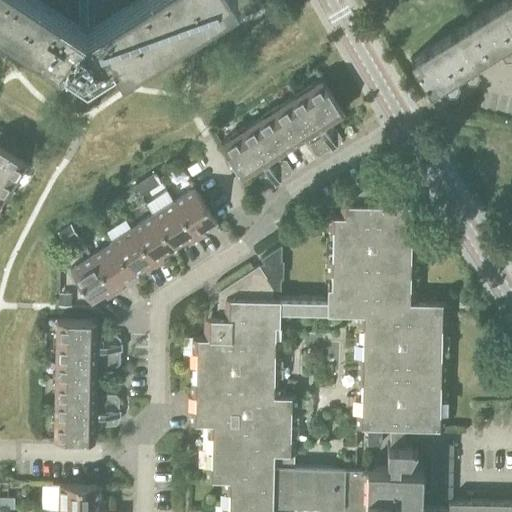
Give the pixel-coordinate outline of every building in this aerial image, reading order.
[(135,0),(87,31),(37,0),(0,0),(0,26),(60,65),(63,60),(87,76),(115,58),(122,70),(234,0),(135,0)] [(511,0),(499,0),(410,57),(430,88),(511,37),(511,0)] [(323,77),(222,140),(244,174),(260,163),(263,168),(262,169),(262,170),(261,175),(267,184),(271,185),(276,182),(267,167),(271,165),(280,179),(292,172),(293,167),(287,158),(283,157),(283,156),(281,157),(278,152),(310,132),(313,137),(311,138),(312,139),(311,143),(317,153),(321,154),(333,146),(324,131),(328,129),(337,144),(342,140),(343,136),(337,127),(333,126),(332,125),(331,126),(328,121),(344,111),(323,77)] [(0,201),(27,159),(0,141),(0,201)] [(135,184),(141,193),(161,180),(155,170),(135,184)] [(193,372),(192,420),(209,421),(209,439),(213,439),(212,456),(209,456),(208,477),(225,477),(225,496),(229,496),(228,511),(270,511),(271,463),(286,463),(286,449),(294,449),(294,429),(290,429),(291,410),(295,410),(295,391),(277,391),(278,374),(273,374),(274,356),(279,356),(279,336),(275,336),(275,328),(279,328),(280,308),(327,309),(326,311),(360,312),(359,329),(364,329),(364,347),(359,347),(358,385),(362,385),(362,403),(357,403),(357,423),(442,425),(443,405),(439,405),(440,387),(445,388),(446,349),(441,349),(441,331),(446,331),(447,300),(413,300),(414,282),(409,281),(409,274),(414,274),(415,253),(410,253),(411,236),(416,236),(417,203),(397,202),(393,196),(390,199),(386,193),(389,191),(380,177),(356,193),(355,201),(342,201),(341,214),(330,214),(330,233),(334,233),(334,251),(329,251),(329,271),(333,271),(333,278),(328,278),(328,299),(280,297),(280,296),(274,296),(274,292),(280,292),(280,276),(283,276),(283,258),(281,258),(281,242),(261,256),(264,260),(221,289),(220,315),(206,315),(206,335),(194,335),(193,354),(198,354),(197,372),(193,372)] [(196,185),(176,197),(200,235),(208,230),(205,226),(217,219),(196,185)] [(176,197),(173,199),(167,189),(146,202),(153,212),(155,211),(176,244),(188,236),(190,241),(200,235),(176,197)] [(104,215),(99,209),(94,213),(99,219),(104,215)] [(153,212),(135,223),(158,261),(166,256),(163,252),(176,244),(155,211),(153,212)] [(80,236),(71,221),(57,230),(67,244),(80,236)] [(135,223),(114,236),(135,269),(146,263),(148,267),(158,261),(135,223)] [(115,238),(94,251),(119,289),(125,285),(123,281),(135,273),(135,270),(135,269),(114,236),(115,238)] [(119,289),(94,251),(73,264),(94,298),(107,290),(110,295),(119,289)] [(60,292),(60,295),(60,303),(60,304),(61,304),(71,304),(71,303),(72,292),(60,292)] [(119,417),(119,415),(101,414),(102,410),(119,411),(119,408),(119,396),(116,393),(105,392),(101,396),(101,398),(95,397),(96,359),(102,360),(102,362),(105,365),(116,365),(120,362),(120,350),(120,348),(103,347),(103,343),(120,343),(120,341),(120,337),(117,334),(106,334),(103,337),(102,337),(102,339),(96,339),(97,319),(60,318),(57,318),(54,436),(54,437),(94,438),(94,437),(94,418),(100,418),(100,420),(101,420),(104,424),(115,424),(118,421),(119,417)] [(381,442),(381,426),(367,426),(367,442),(381,442)] [(389,442),(387,442),(387,455),(388,455),(399,455),(410,456),(416,446),(412,443),(403,443),(389,442)] [(370,465),(336,464),(286,463),(271,463),(270,511),(283,511),(284,505),(318,505),(318,511),(511,511),(511,498),(452,497),(449,497),(449,505),(422,504),(423,464),(370,463),(370,465)] [(51,484),(47,488),(47,495),(50,499),(50,506),(49,507),(58,507),(102,508),(103,499),(99,498),(99,494),(99,484),(51,483),(51,484)] [(14,496),(0,495),(0,506),(7,506),(14,506),(14,496)]
